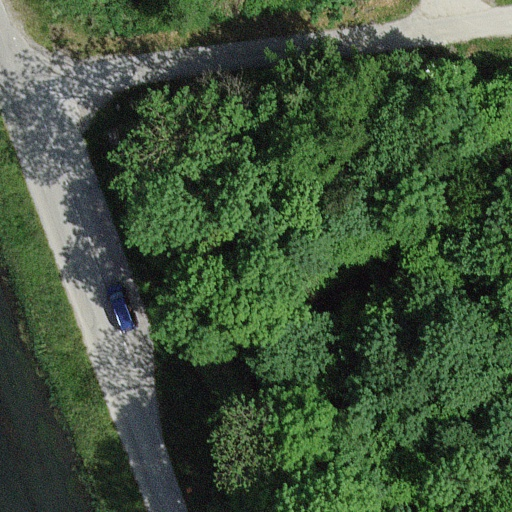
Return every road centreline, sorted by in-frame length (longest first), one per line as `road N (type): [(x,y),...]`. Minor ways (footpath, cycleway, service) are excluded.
road 1 (unclassified): [(511,22),(168,66),(21,98)]
road 2 (unclassified): [(172,511),(21,98)]
